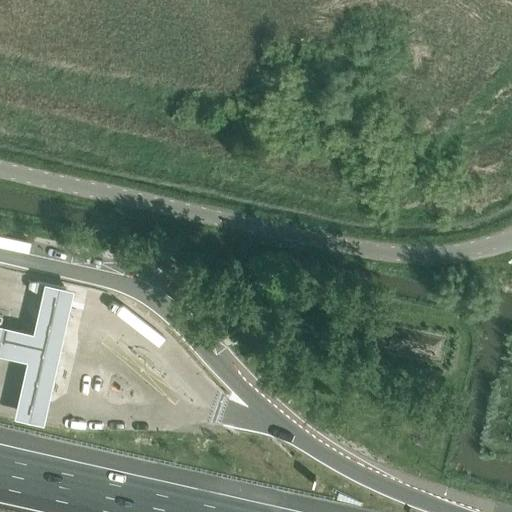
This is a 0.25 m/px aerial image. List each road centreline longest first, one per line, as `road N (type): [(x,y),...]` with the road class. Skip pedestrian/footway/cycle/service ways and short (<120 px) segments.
road 1 (unclassified): [(511,242),(410,257),(349,250),(0,172)]
road 2 (motorway): [(173,511),(0,472)]
road 3 (motorway): [(450,511),(299,433)]
